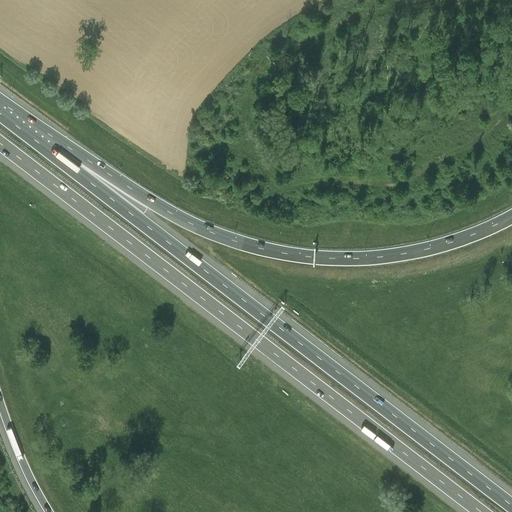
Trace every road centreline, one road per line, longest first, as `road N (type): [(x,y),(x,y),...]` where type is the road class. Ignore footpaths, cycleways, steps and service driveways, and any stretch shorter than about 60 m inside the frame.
road 1 (motorway): [(0,143),(480,511)]
road 2 (motorway): [(511,506),(54,156)]
road 3 (motorway): [(511,216),(412,252),(317,258),(205,229),(54,156)]
